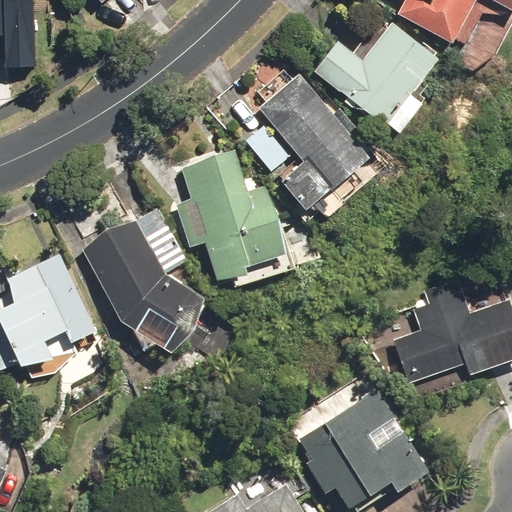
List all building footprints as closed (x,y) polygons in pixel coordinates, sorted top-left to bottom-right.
[(0,0),(0,74),(4,74),(2,35),(4,35),(5,65),(39,63),(35,0),(0,0)] [(511,0),(403,0),(398,10),(456,40),(476,0),(499,0),(511,6),(511,0)] [(338,37),(315,67),(400,132),(425,99),(415,92),(442,57),(392,19),(364,57),(338,37)] [(372,149),(301,70),(258,108),(302,157),(282,176),(309,206),(372,149)] [(289,153),(264,123),(246,137),(270,168),(289,153)] [(195,196),(177,203),(192,246),(207,240),(220,277),(291,251),(266,180),(248,187),(234,148),(184,166),(195,196)] [(189,258),(158,206),(131,221),(108,175),(63,198),(124,319),(173,347),(174,346),(176,345),(178,343),(180,342),(182,341),(184,339),(185,338),(187,336),(189,334),(190,332),(192,331),(193,329),(194,327),(196,325),(197,323),(198,321),(199,319),(200,317),(201,315),(202,312),(203,310),(203,308),(204,306),(204,303),(205,301),(205,299),(205,297),(206,294),(167,272),(166,271),(189,258)] [(99,326),(61,251),(9,277),(15,289),(0,296),(0,309),(28,365),(56,352),(48,337),(68,328),(73,339),(99,326)] [(473,371),(511,355),(511,305),(496,267),(413,300),(424,327),(394,339),(411,381),(467,358),(473,371)] [(433,468),(376,385),(300,438),(314,458),(308,462),(326,488),(337,481),(354,507),(395,478),(402,489),(433,468)] [(0,488),(11,464),(0,459),(0,488)] [(219,503),(206,511),(310,511),(290,480),(248,507),(242,498),(224,510),(219,503)]
